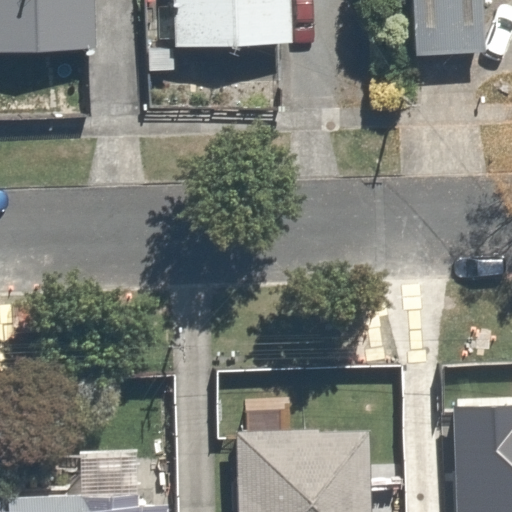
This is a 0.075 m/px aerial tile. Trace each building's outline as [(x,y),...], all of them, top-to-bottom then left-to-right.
[(72,0),(0,0),(0,36),(73,35),(72,0)] [(275,0),(150,0),(152,30),(276,25),(275,0)] [(466,38),(464,0),(391,0),(392,40),(466,38)] [(511,511),(511,398),(445,401),(449,511),(511,511)] [(374,511),(372,441),(234,446),(235,511),(374,511)]
